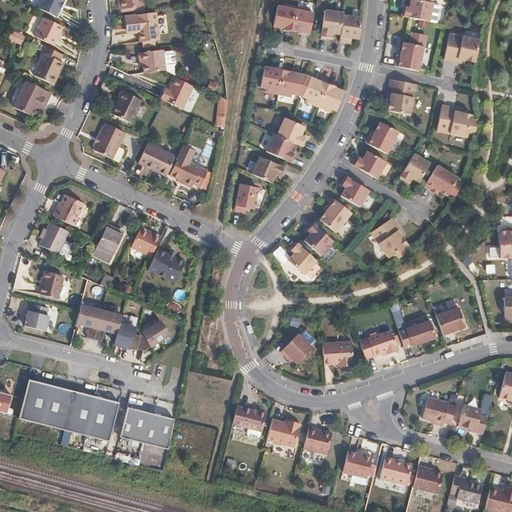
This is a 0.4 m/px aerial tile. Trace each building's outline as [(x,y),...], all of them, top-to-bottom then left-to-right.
[(55,17),(59,9),(63,1),(63,0),(41,0),(37,8),(55,17)] [(401,11),(400,19),(427,25),(431,6),(409,2),(408,9),(407,12),(401,11)] [(281,30),(289,32),(289,31),(293,12),(294,7),(281,4),(281,7),(275,6),(271,27),(281,29),(281,30)] [(307,10),(294,7),(293,12),(289,31),(307,35),(312,14),(307,13),(307,10)] [(141,41),(153,39),(159,38),(156,11),(125,15),(127,26),(136,25),(137,32),(139,41),(141,41)] [(325,14),(320,30),(318,41),(329,42),(330,37),(338,38),(341,18),(341,17),(325,14)] [(62,26),(44,17),(35,36),(53,45),(62,26)] [(338,38),(337,44),(349,46),(349,41),(356,42),(359,21),(341,18),(338,38)] [(9,31),(8,40),(21,43),(23,34),(9,31)] [(472,65),(475,53),(477,43),(446,36),(441,62),(457,65),(458,62),(461,63),(472,65)] [(142,47),(154,46),(153,39),(141,41),(142,47)] [(57,62),(61,53),(44,45),(40,52),(43,53),(33,74),(51,83),(60,63),(57,62)] [(393,61),(392,69),(416,74),(421,49),(400,45),(398,56),(397,61),(393,61)] [(144,72),(165,69),(163,49),(138,51),(139,61),(143,61),(144,72)] [(262,92),(276,95),(281,71),(281,70),(272,69),(272,70),(262,67),(258,88),(263,89),(262,92)] [(281,71),(276,95),(288,98),(289,95),(298,96),(303,79),(304,76),(281,71)] [(193,85),(174,77),(168,89),(165,87),(160,97),(182,108),(193,85)] [(315,110),(325,88),(308,81),(303,79),(298,96),(297,99),(305,102),(303,105),(315,110)] [(209,80),(205,88),(212,92),(216,84),(209,80)] [(34,107),(37,108),(39,105),(43,107),(49,93),(25,81),(12,107),(30,116),(34,107)] [(414,87),(388,82),(385,98),(388,99),(388,102),(385,113),(408,118),(414,87)] [(333,91),(325,87),(325,88),(315,110),(327,115),(329,113),(333,115),(342,96),(333,92),(333,91)] [(140,97),(123,89),(112,112),(129,120),(140,97)] [(215,126),(225,126),(226,97),(216,97),(215,126)] [(465,140),(466,135),(469,123),(470,118),(459,116),(455,115),(456,111),(440,108),(434,134),(465,140)] [(275,138),(292,146),(300,150),(305,139),(299,137),(302,129),(283,120),(275,138)] [(111,158),(124,132),(104,122),(91,148),(111,158)] [(466,135),(473,136),(474,124),(469,123),(466,135)] [(366,138),(363,145),(384,156),(396,134),(378,124),(373,134),(370,140),(366,138)] [(275,138),(272,137),(265,155),(290,166),(295,156),(289,153),(292,146),(275,138)] [(166,175),(175,156),(146,142),(136,162),(151,169),(152,168),(166,175)] [(199,185),(206,170),(188,161),(194,150),(183,145),(169,173),(177,178),(191,184),(192,182),(199,185)] [(11,159),(0,153),(0,179),(1,180),(11,159)] [(354,160),(350,167),(374,181),(384,164),(365,154),(361,160),(359,163),(354,160)] [(428,166),(411,156),(405,167),(397,180),(404,184),(407,178),(410,181),(417,185),(428,166)] [(243,174),(264,183),(267,176),(272,178),(277,168),(252,157),(250,160),(250,161),(243,174)] [(446,199),(448,195),(455,184),(457,181),(435,168),(423,189),(430,193),(432,190),(437,193),(446,199)] [(190,186),(191,184),(177,178),(176,180),(190,186)] [(367,193),(343,179),(339,186),(344,189),(342,191),(339,198),(358,209),(367,193)] [(448,195),(454,199),(459,187),(455,184),(448,195)] [(252,212),(255,191),(237,187),(232,214),(244,216),(244,211),(252,212)] [(73,221),(84,199),(67,190),(60,204),(57,203),(54,212),(73,221)] [(348,215),(330,200),(325,206),(327,208),(324,213),(317,222),(333,235),(348,215)] [(387,260),(391,257),(401,250),(406,247),(399,237),(397,235),(400,233),(391,219),(369,234),(387,260)] [(45,229),(40,239),(37,246),(63,258),(70,244),(62,240),(67,233),(48,224),(45,229)] [(107,224),(105,227),(121,235),(123,232),(107,224)] [(331,243),(311,225),(305,231),(310,235),(307,237),(302,243),(319,258),(331,243)] [(511,226),(510,227),(509,229),(499,229),(500,256),(511,255),(511,226)] [(112,254),(121,235),(105,227),(96,246),(112,254)] [(150,257),(159,237),(139,227),(129,246),(150,257)] [(314,263),(294,244),(288,250),(293,254),(291,257),(285,263),(302,277),(314,263)] [(497,258),(495,246),(486,247),(488,259),(497,258)] [(177,264),(179,260),(156,250),(147,269),(171,281),(177,264)] [(391,257),(395,262),(405,255),(401,250),(391,257)] [(182,265),(177,264),(171,281),(173,282),(182,265)] [(39,294),(56,298),(62,276),(45,272),(39,294)] [(503,314),(511,313),(511,295),(502,296),(503,314)] [(47,308),(32,304),(30,310),(27,310),(22,325),(43,331),(47,315),(45,315),(47,308)] [(111,346),(129,349),(135,317),(129,316),(127,323),(118,322),(120,312),(77,304),(74,325),(87,327),(85,338),(101,340),(103,330),(113,332),(111,346)] [(456,307),(434,315),(441,335),(464,327),(456,307)] [(158,319),(127,339),(137,355),(168,334),(158,319)] [(427,321),(397,332),(403,348),(434,338),(427,321)] [(366,339),(357,342),(363,359),(371,356),(372,357),(384,352),(385,355),(396,351),(388,331),(375,335),(373,334),(368,335),(366,339)] [(276,352),(281,358),(283,356),(285,359),(291,365),(309,351),(295,335),(276,352)] [(349,343),(320,345),(322,366),(335,365),(335,368),(351,367),(349,343)] [(511,372),(504,371),(497,396),(511,400),(511,372)] [(119,403),(30,381),(20,419),(109,441),(119,403)] [(0,392),(0,412),(5,414),(10,395),(0,392)] [(421,417),(428,420),(434,421),(433,422),(441,424),(447,403),(426,397),(421,417)] [(481,432),(485,416),(478,414),(480,408),(462,404),(457,424),(471,428),(471,430),(481,432)] [(236,405),(231,423),(260,431),(265,413),(236,405)] [(174,419),(128,408),(121,437),(167,448),(174,419)] [(271,417),(266,439),(293,446),(299,422),(290,420),(289,422),(285,421),(271,417)] [(308,426),(302,447),(325,453),(331,432),(308,426)] [(366,477),(372,457),(347,450),(342,471),(366,477)] [(225,466),(234,469),(236,461),(227,458),(225,466)] [(412,463),(391,458),(391,460),(384,458),(379,477),(406,484),(412,463)] [(417,465),(412,486),(437,492),(442,473),(433,471),(427,469),(427,467),(417,465)] [(454,474),(450,492),(457,494),(456,497),(477,503),(481,485),(468,481),(461,479),(462,476),(454,474)] [(490,486),(484,507),(503,511),(511,511),(511,489),(508,488),(508,491),(503,490),(490,486)]
